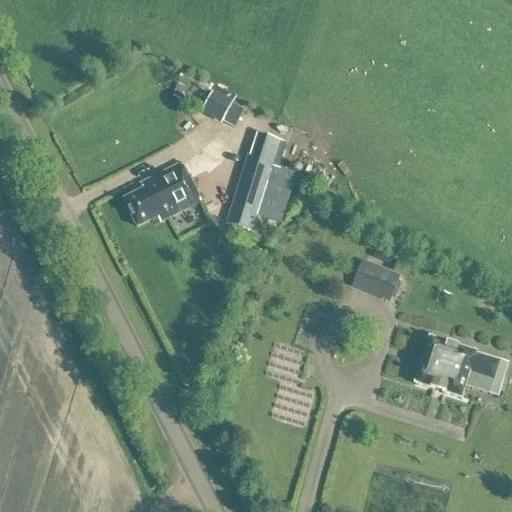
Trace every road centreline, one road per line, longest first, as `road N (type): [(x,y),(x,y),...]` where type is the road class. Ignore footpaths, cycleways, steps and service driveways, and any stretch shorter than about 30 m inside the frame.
road 1 (tertiary): [(213,511),(0,94)]
road 2 (unknown): [(337,401),(362,398),(386,348),(387,309),(356,297),(323,336),(322,360)]
